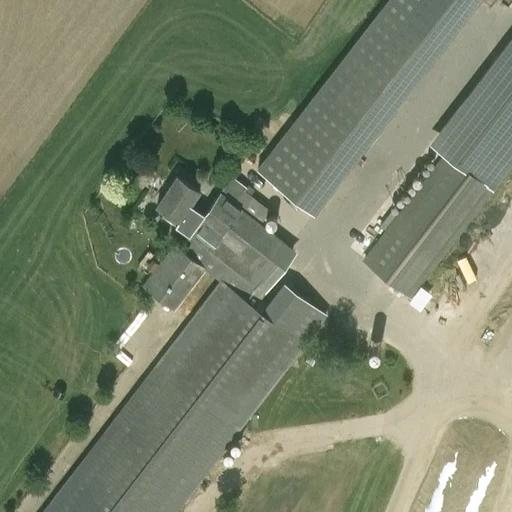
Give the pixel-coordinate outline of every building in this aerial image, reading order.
[(327,198),(382,126),(479,0),(386,0),(256,168),(314,214),(327,198)] [(445,153),(447,154),(493,188),(511,162),(511,40),(429,142),(445,153)] [(445,153),(366,254),(362,260),(411,297),(494,189),(493,188),(447,154),(445,153)] [(156,366),(113,420),(40,511),(172,511),(194,484),(305,343),(248,299),(254,291),(290,245),(262,222),(271,210),(244,190),(247,187),(232,175),(220,191),(221,192),(204,213),(190,204),(201,189),(177,174),(156,205),(167,213),(164,217),(188,233),(186,237),(191,241),(184,251),(174,244),(142,285),(182,315),(213,275),(221,281),(156,366)] [(316,493),(321,501),(328,509),(334,511),(359,511),(366,509),(373,502),(378,493),(380,484),(379,475),(375,466),(369,459),(362,453),(353,450),(343,450),(334,452),(327,457),(320,464),(316,473),(315,483),(316,493)]
